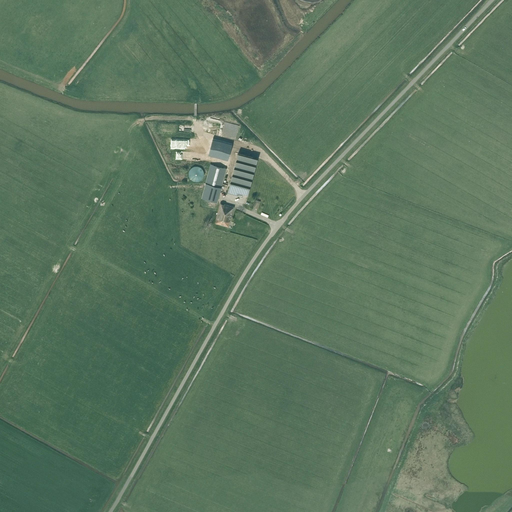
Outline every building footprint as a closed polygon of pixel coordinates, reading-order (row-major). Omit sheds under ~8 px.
[(238,153),(228,193),(239,196),(239,193),(248,195),(258,158),(238,153)] [(210,164),(205,183),(221,187),(227,169),(210,164)] [(202,169),(202,168),(201,167),(199,166),(198,166),(196,166),(195,166),(193,167),(191,168),(190,169),(190,170),(189,172),(189,174),(189,175),(189,177),(190,178),(191,179),(192,180),(194,181),(196,181),(197,181),(199,181),(201,180),(202,179),(203,178),(204,177),(204,175),(204,173),(204,172),(203,170),(202,169)] [(221,187),(205,183),(202,197),(218,202),(221,187)] [(220,203),(215,223),(229,226),(234,207),(220,203)]
